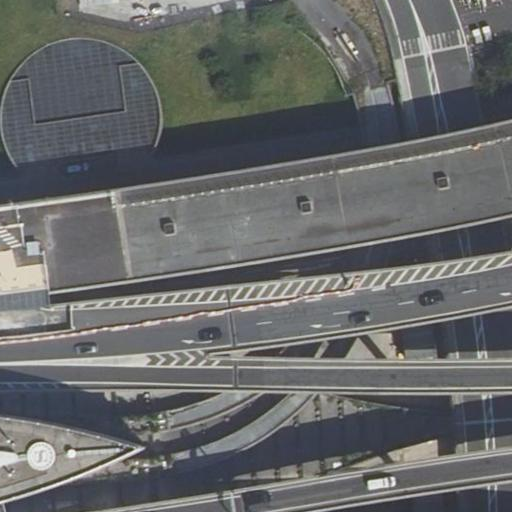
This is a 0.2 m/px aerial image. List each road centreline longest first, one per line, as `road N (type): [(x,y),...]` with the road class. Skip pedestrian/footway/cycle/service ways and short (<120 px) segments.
road 1 (secondary): [(511,383),(235,382),(0,368)]
road 2 (secondary): [(246,511),(511,472)]
road 3 (unknown): [(179,339),(0,309)]
